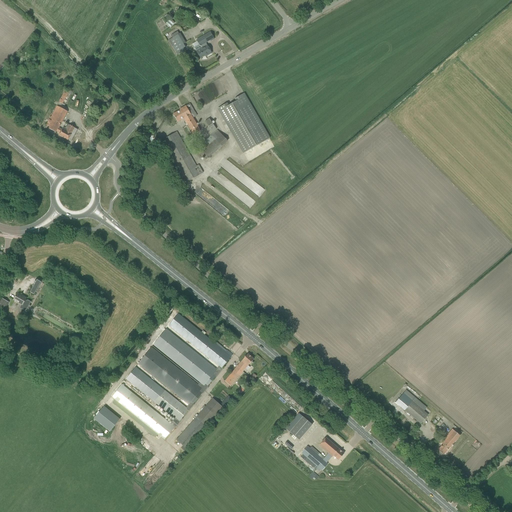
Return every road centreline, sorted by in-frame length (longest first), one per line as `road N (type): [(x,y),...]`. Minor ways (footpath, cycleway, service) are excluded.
road 1 (track): [(448,58),(257,222),(201,179)]
road 2 (unclassified): [(263,324),(119,192),(117,163),(107,155)]
road 3 (tertiary): [(107,155),(148,112),(292,27)]
road 4 (primary): [(251,335),(120,230)]
road 5 (primary): [(363,433),(251,335)]
road 6 (unclassified): [(376,418),(263,324)]
